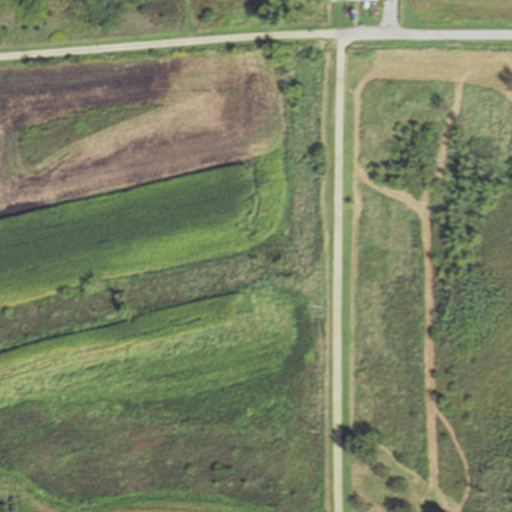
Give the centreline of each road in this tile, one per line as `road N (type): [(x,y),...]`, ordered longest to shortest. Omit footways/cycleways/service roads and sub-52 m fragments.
road 1 (residential): [(0,56),(271,36),(511,36)]
road 2 (residential): [(337,511),(343,36)]
